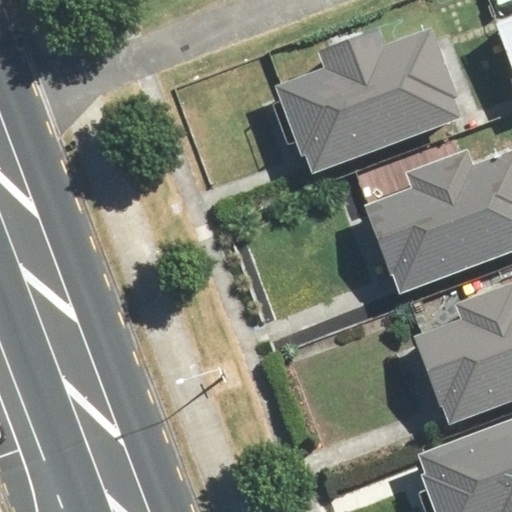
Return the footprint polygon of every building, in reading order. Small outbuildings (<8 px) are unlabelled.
[(511,16),(501,20),(511,48),(511,16)] [(390,48),(386,39),(341,58),(347,70),(290,94),(329,184),(484,116),(444,24),(390,48)] [(511,151),(483,163),(479,154),(415,180),(420,192),(378,209),(416,304),(511,265),(511,151)] [(480,317),(420,341),(459,437),(511,416),(511,291),(476,306),(480,317)] [(511,511),(511,424),(445,452),(444,449),(414,461),(434,511),(511,511)]
